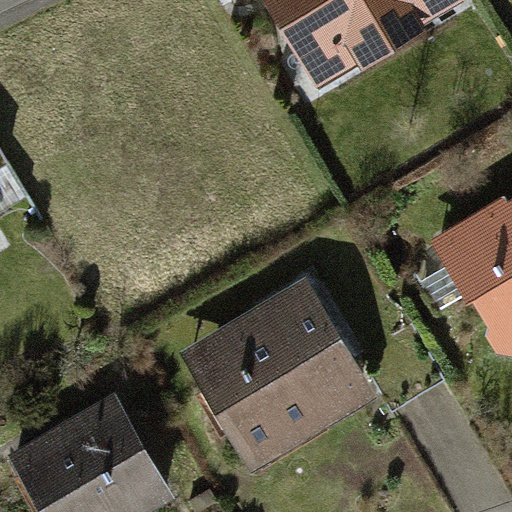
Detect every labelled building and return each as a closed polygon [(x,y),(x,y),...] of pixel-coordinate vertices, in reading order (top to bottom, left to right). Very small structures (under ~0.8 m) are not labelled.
[(289,0),(330,71),(454,0),(289,0)] [(0,139),(0,233),(11,226),(0,207),(0,200),(27,185),(0,139)] [(511,195),(446,239),(511,338),(511,195)] [(318,270),(197,345),(266,455),(387,380),(318,270)] [(135,390),(27,454),(62,511),(121,511),(185,474),(135,390)] [(243,511),(227,485),(197,502),(202,511),(243,511)]
